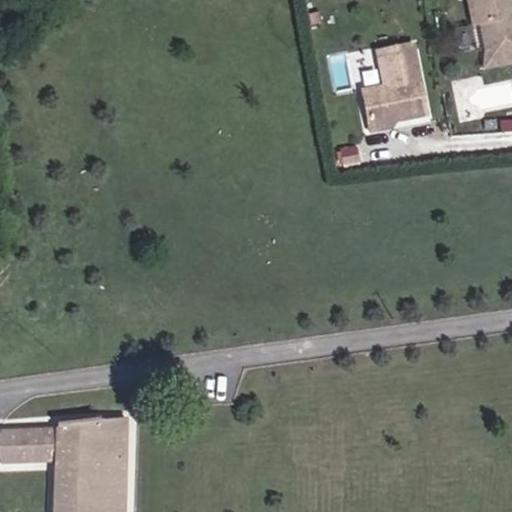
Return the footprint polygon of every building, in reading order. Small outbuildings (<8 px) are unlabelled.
[(511,0),(499,0),(499,6),(507,5),(508,34),(511,37),(511,0)] [(441,89),(437,15),(400,16),(402,54),(381,55),(383,92),(441,89)] [(511,37),(508,34),(502,54),(511,53),(511,37)] [(72,460),(142,457),(142,417),(71,419),(69,429),(12,431),(11,463),(72,460)] [(141,511),(142,457),(72,460),(70,511),(141,511)]
